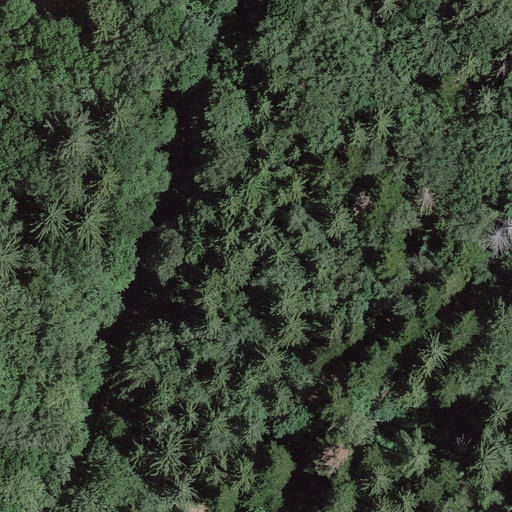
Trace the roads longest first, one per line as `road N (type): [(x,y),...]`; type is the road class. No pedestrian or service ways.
road 1 (tertiary): [(257,0),(176,147),(56,511)]
road 2 (track): [(292,511),(324,306),(341,248),(450,0)]
